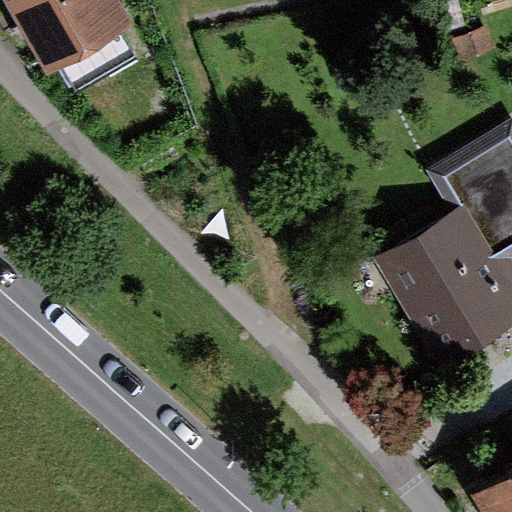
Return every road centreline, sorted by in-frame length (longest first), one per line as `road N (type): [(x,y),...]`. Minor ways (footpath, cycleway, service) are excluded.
road 1 (residential): [(0,63),(322,384),(428,511)]
road 2 (primary): [(0,287),(253,511)]
